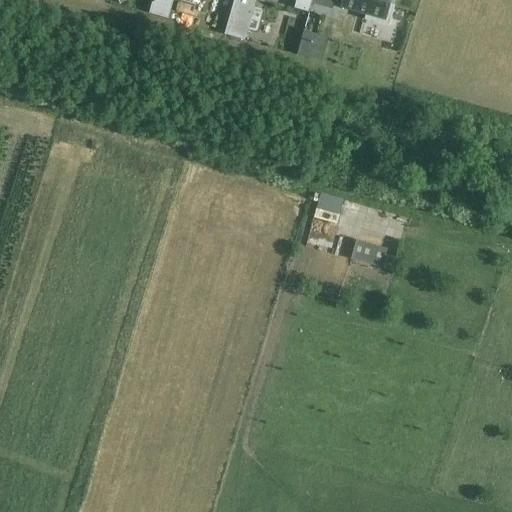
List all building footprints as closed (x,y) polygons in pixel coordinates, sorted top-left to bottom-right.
[(162,0),(151,6),(149,15),(162,18),(168,20),(173,3),(162,0)] [(224,0),(193,0),(189,15),(224,25),(230,2),(224,0)] [(235,0),(231,15),(250,21),(256,0),(235,0)] [(297,0),(294,10),(309,14),(312,0),(297,0)] [(324,0),(322,8),(332,11),(334,0),(324,0)] [(343,0),(341,8),(366,15),(364,21),(389,27),(395,7),(390,6),(391,0),(343,0)] [(305,34),(298,57),(310,60),(317,37),(305,34)] [(315,210),(312,220),(335,225),(337,216),(315,210)] [(387,228),(383,238),(398,243),(401,232),(387,228)] [(350,273),(381,282),(386,265),(356,256),(350,273)]
